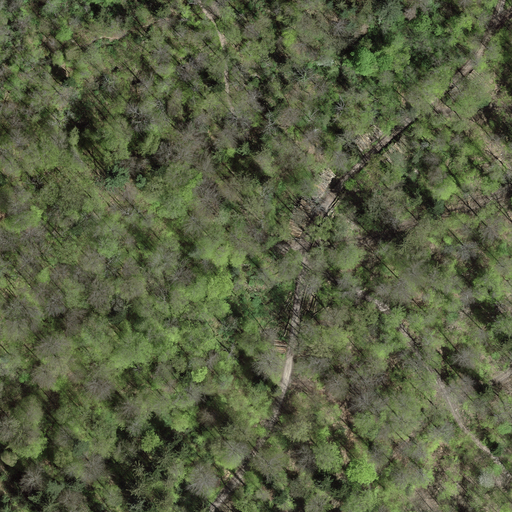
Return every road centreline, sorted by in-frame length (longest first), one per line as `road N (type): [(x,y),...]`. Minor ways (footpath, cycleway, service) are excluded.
road 1 (track): [(302,266),(327,201),(468,67),(505,0)]
road 2 (track): [(212,511),(257,451),(281,394),(302,266)]
